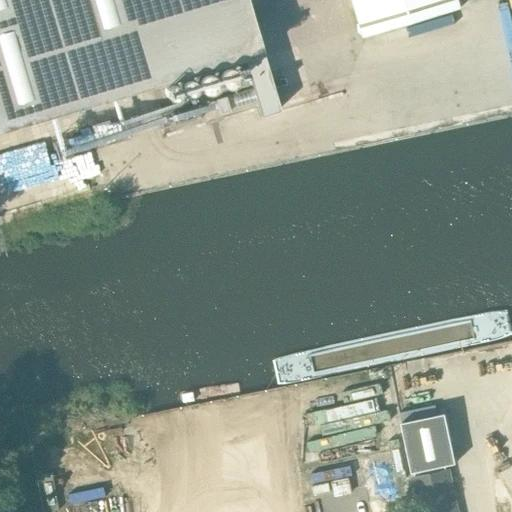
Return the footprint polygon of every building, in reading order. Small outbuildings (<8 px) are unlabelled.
[(0,0),(0,128),(244,57),(261,114),(281,109),(248,0),(0,0)] [(354,0),(365,36),(461,7),(459,0),(354,0)] [(251,91),(225,95),(227,106),(253,103),(251,91)] [(445,414),(403,423),(412,471),(455,462),(445,414)] [(416,480),(414,481),(420,511),(457,511),(449,473),(448,473),(448,476),(416,482),(416,480)]
